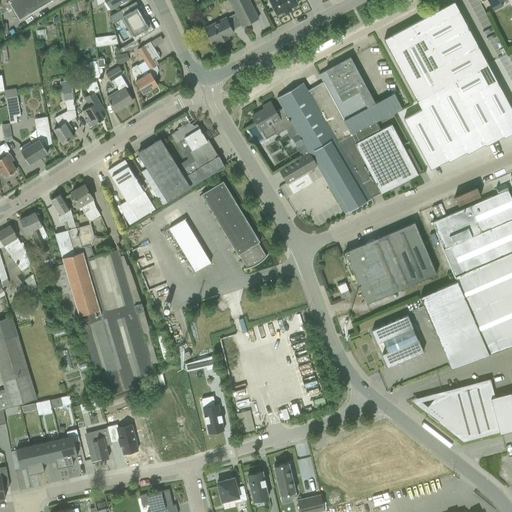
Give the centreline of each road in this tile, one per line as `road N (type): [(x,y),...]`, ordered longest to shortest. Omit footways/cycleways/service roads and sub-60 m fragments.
road 1 (residential): [(0,210),(164,111),(212,94)]
road 2 (unclassified): [(297,248),(511,158)]
road 3 (residential): [(187,466),(348,416),(373,397)]
road 4 (tertiary): [(510,511),(373,397)]
road 5 (tertiary): [(297,248),(212,94)]
road 6 (residential): [(24,509),(48,493),(187,466)]
road 7 (tertiary): [(373,397),(342,363),(297,248)]
road 8 (residential): [(277,78),(422,0)]
road 9 (unknown): [(373,397),(511,351)]
road 10 (unknown): [(91,156),(147,286)]
